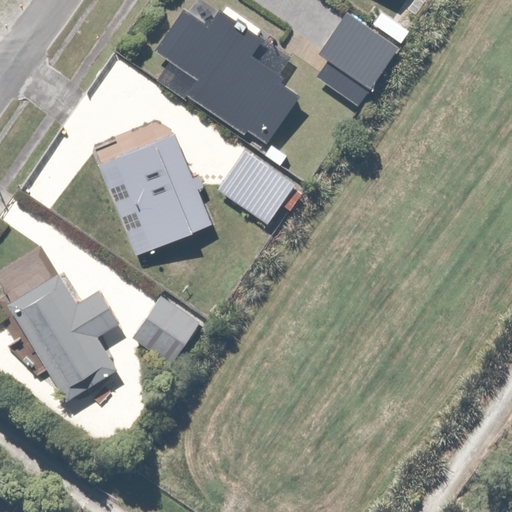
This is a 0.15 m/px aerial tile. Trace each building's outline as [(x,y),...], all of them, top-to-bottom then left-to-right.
[(202,0),(191,0),(157,46),(198,75),(186,91),(241,131),(244,127),(265,141),(303,89),(250,51),(263,33),(223,4),(218,11),(202,0)] [(346,9),(319,51),(325,55),(312,73),(358,103),(397,43),(346,9)] [(211,223),(198,188),(206,185),(200,169),(192,172),(176,131),(102,159),(137,251),(211,223)] [(218,189),(267,221),(279,202),(289,208),(305,184),(246,146),(218,189)] [(116,369),(96,337),(120,322),(98,287),(73,303),(52,269),(6,299),(71,398),(116,369)] [(161,293),(132,335),(171,362),(200,320),(161,293)]
